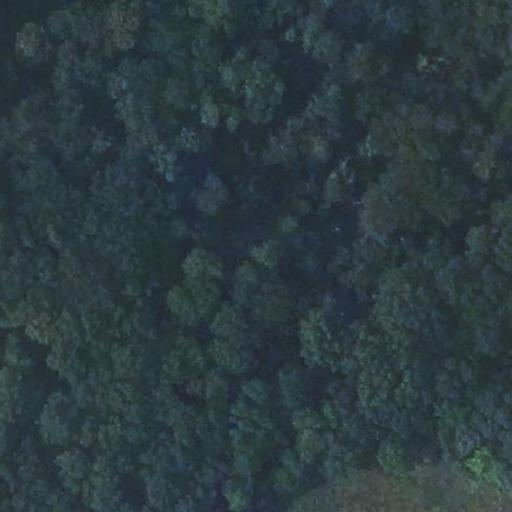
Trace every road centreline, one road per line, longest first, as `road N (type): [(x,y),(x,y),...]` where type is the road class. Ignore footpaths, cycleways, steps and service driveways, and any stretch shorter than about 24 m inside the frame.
road 1 (tertiary): [(158,0),(233,46),(316,76),(397,88),(511,70)]
road 2 (unclassified): [(103,511),(0,357)]
